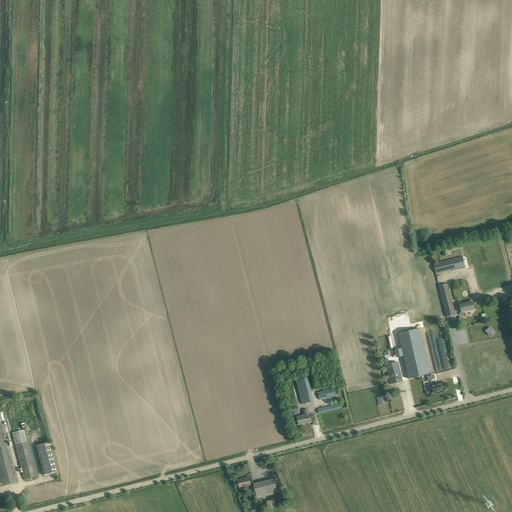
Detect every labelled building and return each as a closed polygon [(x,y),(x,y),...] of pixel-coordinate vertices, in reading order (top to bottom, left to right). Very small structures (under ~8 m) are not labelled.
[(499,247),(487,251),(492,271),(495,270),(501,268),(501,267),(504,266),(499,247)] [(434,264),(436,274),(465,267),(462,257),(434,264)] [(507,276),(503,277),(504,281),(499,282),(501,287),(509,284),(507,276)] [(479,279),(481,286),(489,285),(487,277),(479,279)] [(455,315),(448,284),(439,286),(446,317),(455,315)] [(462,302),(458,303),(458,306),(459,308),(460,307),(461,313),(475,309),(473,302),(462,304),(462,302)] [(494,333),(490,327),(486,331),(490,336),(494,333)] [(419,329),(398,333),(398,334),(408,379),(430,374),(419,329)] [(403,381),(398,361),(385,364),(390,384),(403,381)] [(313,401),(307,378),(296,381),(302,404),(313,401)] [(447,390),(445,382),(435,385),(435,384),(431,385),(433,393),(447,390)] [(337,387),(318,392),(320,400),(339,395),(337,387)] [(342,408),(341,403),(317,409),(319,414),(342,408)] [(309,414),(308,410),(304,411),(305,415),(297,417),(299,425),(311,422),(309,414)] [(0,413),(0,480),(1,486),(18,482),(16,477),(5,434),(9,433),(7,426),(3,426),(2,423),(0,413)] [(23,430),(12,433),(15,445),(23,475),(24,480),(36,477),(38,477),(24,423),(21,424),(23,430)] [(51,442),(36,446),(43,475),(58,471),(51,442)] [(251,485),(249,477),(237,480),(240,490),(254,487),(257,499),(278,493),(274,478),(251,485)] [(277,508),(275,499),(266,501),(268,510),(273,509),(277,508)] [(493,505),(490,500),(484,504),(488,509),(493,505)]
